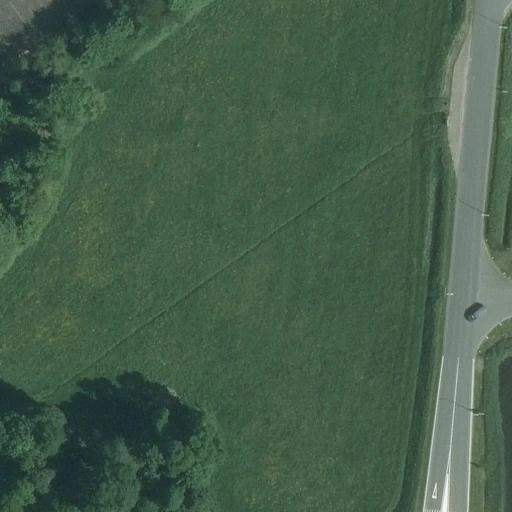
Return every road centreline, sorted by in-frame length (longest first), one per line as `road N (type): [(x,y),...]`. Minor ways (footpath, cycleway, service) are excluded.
road 1 (unclassified): [(490,0),(462,291)]
road 2 (unclassified): [(462,291),(447,478)]
